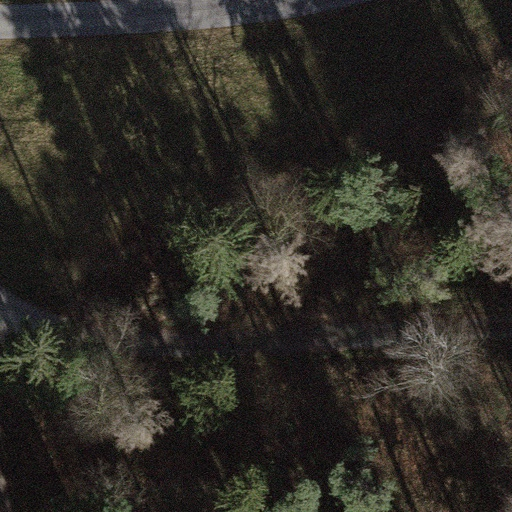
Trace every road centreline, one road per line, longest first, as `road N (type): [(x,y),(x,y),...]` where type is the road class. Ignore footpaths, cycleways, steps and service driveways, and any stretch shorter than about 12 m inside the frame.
road 1 (track): [(0,318),(96,343),(213,350),(511,328)]
road 2 (unclassified): [(303,0),(188,16),(0,21)]
